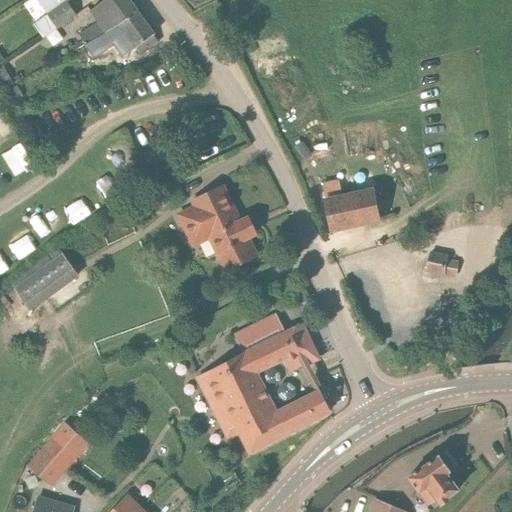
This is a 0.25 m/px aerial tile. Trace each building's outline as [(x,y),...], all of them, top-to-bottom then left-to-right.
[(66,1),(67,0),(38,0),(49,15),(34,26),(43,38),(57,28),(76,15),(66,1)] [(119,23),(137,10),(129,0),(103,0),(90,10),(98,21),(79,34),(83,41),(84,42),(104,31),(105,31),(114,26),(119,23)] [(104,31),(84,42),(85,44),(86,45),(92,56),(98,53),(113,43),(118,51),(133,42),(137,47),(142,53),(158,42),(153,35),(154,34),(137,10),(119,23),(114,26),(105,31),(104,31)] [(83,41),(72,47),(74,50),(74,51),(77,49),(85,44),(84,42),(83,41)] [(0,65),(0,88),(1,91),(12,84),(1,65),(0,65)] [(23,97),(17,86),(6,92),(12,103),(23,97)] [(17,176),(37,166),(24,142),(5,153),(17,176)] [(157,148),(140,155),(145,168),(162,161),(157,148)] [(322,183),(324,197),(341,193),(338,180),(322,183)] [(226,270),(239,265),(257,256),(248,238),(256,234),(248,218),(240,221),(223,186),(205,195),(191,201),(193,207),(177,215),(192,246),(209,238),(226,270)] [(377,202),(373,188),(356,191),(341,193),(324,197),(325,200),(331,228),(380,218),(377,202)] [(152,212),(152,207),(148,204),(143,203),(135,207),(133,212),(133,216),(137,219),(142,220),(150,216),(152,212)] [(448,260),(449,257),(429,253),(426,270),(455,275),(458,262),(448,260)] [(63,254),(14,289),(30,311),(78,276),(63,254)] [(301,324),(283,333),(275,315),(234,334),(244,354),(197,378),(230,440),(241,434),(250,452),(331,411),(320,391),(276,414),(255,373),(283,358),(289,372),(318,358),(301,324)] [(432,367),(431,355),(415,357),(417,369),(432,367)] [(105,398),(99,405),(110,414),(115,407),(105,398)] [(66,424),(29,467),(50,485),(87,442),(66,424)] [(445,459),(440,456),(439,455),(408,478),(427,505),(430,504),(435,509),(458,490),(446,474),(450,471),(449,470),(449,464),(445,459)] [(116,507),(111,511),(143,511),(127,496),(116,507)] [(72,511),(73,509),(37,499),(32,511),(72,511)] [(406,511),(396,507),(377,499),(372,511),(406,511)] [(494,503),(490,508),(495,511),(497,511),(500,508),(494,503)]
